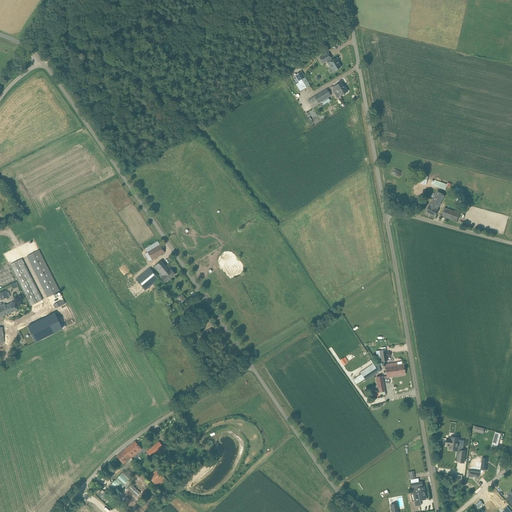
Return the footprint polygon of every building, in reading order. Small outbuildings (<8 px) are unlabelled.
[(340,67),(338,63),(337,62),(338,61),(336,58),(331,60),(330,58),(331,58),(328,53),(319,58),(322,63),(327,60),(328,62),(327,63),(331,68),(334,71),(340,67)] [(301,71),(295,75),(303,89),(310,85),(301,71)] [(341,82),(336,85),(333,87),(334,88),(332,90),(337,98),(348,91),(345,87),(344,87),(341,82)] [(330,95),(327,89),(308,101),(311,107),(318,103),(321,101),(324,99),(330,95)] [(311,119),(316,115),(312,110),(307,114),(311,119)] [(422,175),(420,183),(426,185),(428,177),(422,175)] [(434,181),(433,180),(431,184),(433,185),(446,190),(447,187),(450,188),(452,184),(448,182),(447,184),(435,179),(434,181)] [(429,205),(426,212),(434,217),(438,210),(437,209),(445,195),(437,191),(429,205)] [(445,208),(443,211),(442,216),(457,222),(460,213),(445,208)] [(147,253),(145,254),(149,262),(152,260),(160,255),(164,253),(159,244),(146,251),(147,253)] [(59,291),(39,250),(27,256),(48,297),(59,291)] [(21,259),(10,265),(30,306),(42,300),(21,259)] [(161,260),(157,264),(154,266),(162,277),(161,277),(165,283),(175,274),(171,269),(169,270),(161,260)] [(149,268),(136,279),(145,290),(158,279),(149,268)] [(0,297),(1,300),(8,297),(6,290),(0,292),(0,297)] [(63,300),(51,306),(51,307),(52,307),(65,332),(77,327),(63,300)] [(0,316),(17,310),(15,305),(14,302),(5,306),(4,304),(0,306),(0,316)] [(54,313),(27,326),(35,342),(62,329),(54,313)] [(176,326),(181,323),(178,318),(173,321),(176,326)] [(211,330),(207,332),(201,336),(203,340),(214,334),(211,330)] [(387,377),(397,375),(393,363),(385,364),(387,377)] [(393,363),(397,375),(405,374),(403,364),(397,365),(397,363),(393,363)] [(374,365),(361,374),(353,379),(357,384),(364,379),(362,376),(376,368),(374,365)] [(382,376),(376,377),(379,392),(385,391),(382,376)] [(494,437),(491,447),(497,448),(500,439),(494,437)] [(460,440),(460,439),(452,438),(452,439),(448,439),(448,446),(453,447),(453,450),(460,451),(459,457),(465,458),(466,452),(464,451),(465,441),(460,440)] [(135,441),(125,449),(131,458),(141,449),(135,441)] [(117,456),(116,456),(123,464),(129,460),(131,462),(133,460),(125,449),(122,452),(117,457),(117,456)] [(469,470),(468,476),(473,477),(473,476),(479,477),(479,473),(483,473),(483,470),(487,470),(487,465),(487,458),(482,457),(481,463),(477,462),(476,467),(471,466),(470,470),(469,470)] [(157,469),(148,477),(154,484),(163,477),(157,469)] [(124,471),(113,482),(120,489),(124,485),(127,489),(126,490),(135,498),(134,499),(137,501),(141,498),(140,496),(142,494),(131,484),(132,483),(131,482),(133,480),(124,471)] [(419,478),(411,480),(413,493),(414,493),(416,501),(415,501),(416,505),(421,505),(420,500),(426,499),(424,486),(423,487),(422,482),(419,482),(419,478)] [(392,502),(390,503),(391,511),(399,511),(398,505),(393,505),(392,502)]
